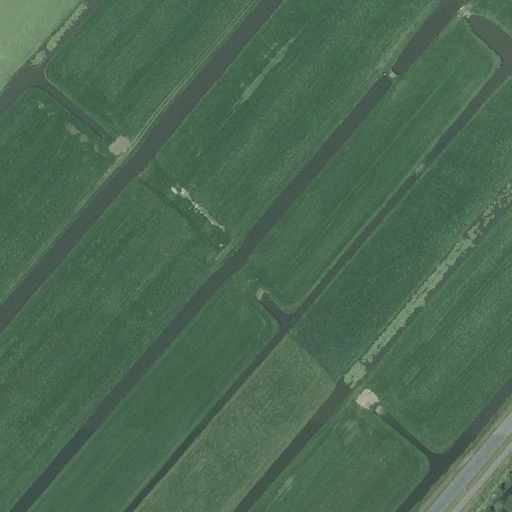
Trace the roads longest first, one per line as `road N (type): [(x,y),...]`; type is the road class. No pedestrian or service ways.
road 1 (track): [(434,0),(2,511)]
road 2 (track): [(248,0),(0,293)]
